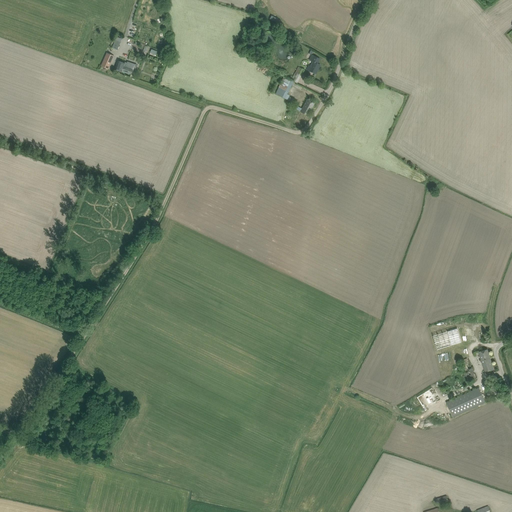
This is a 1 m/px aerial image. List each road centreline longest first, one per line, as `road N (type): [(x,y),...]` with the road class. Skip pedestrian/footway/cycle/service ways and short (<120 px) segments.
road 1 (track): [(0,460),(141,247),(207,106)]
road 2 (unclassified): [(294,132),(304,130),(332,86),(371,0)]
